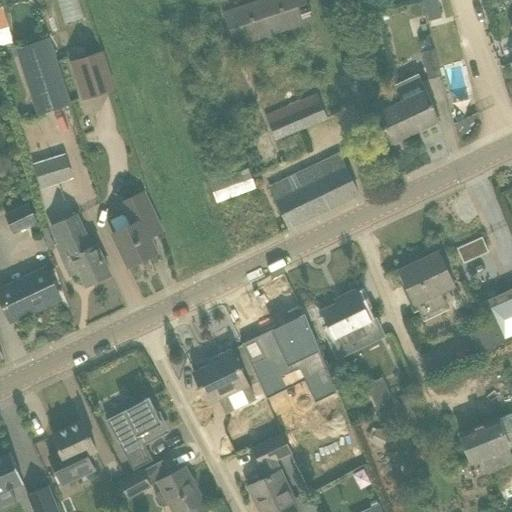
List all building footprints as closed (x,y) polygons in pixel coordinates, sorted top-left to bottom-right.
[(59,0),(65,22),(86,17),(81,0),(59,0)] [(307,0),(248,0),(223,6),(231,42),(313,22),(307,0)] [(422,0),(427,20),(440,17),(435,0),(422,0)] [(0,5),(0,44),(14,41),(4,5),(0,5)] [(433,45),(431,35),(421,37),(419,40),(421,47),(433,45)] [(40,113),(71,102),(50,38),(17,49),(40,113)] [(429,79),(441,76),(434,49),(423,52),(429,79)] [(83,100),(116,89),(104,50),(70,62),(83,100)] [(369,105),(362,79),(351,82),(358,108),(369,105)] [(426,90),(401,101),(416,132),(440,121),(426,90)] [(273,135),(327,120),(320,95),(266,109),(273,135)] [(372,103),(391,144),(416,132),(401,101),(388,107),(384,97),(372,103)] [(285,227),(360,196),(341,152),(266,183),(285,227)] [(41,188),(54,184),(71,179),(64,156),(34,164),(41,188)] [(250,169),(210,178),(214,199),(254,190),(250,169)] [(134,224),(130,226),(113,234),(129,267),(157,253),(149,237),(162,231),(144,192),(119,204),(125,215),(129,213),(134,224)] [(14,233),(37,222),(29,204),(6,215),(14,233)] [(87,287),(110,276),(96,244),(91,247),(76,214),(52,226),(60,244),(56,245),(70,275),(80,271),(87,287)] [(464,264),(472,260),(466,245),(457,249),(464,264)] [(399,270),(398,271),(416,305),(417,304),(415,302),(437,292),(438,294),(455,286),(438,251),(421,260),(422,262),(401,272),(399,270)] [(34,312),(61,299),(46,268),(0,289),(0,298),(11,322),(27,315),(26,313),(33,310),(34,312)] [(371,321),(357,290),(342,297),(344,301),(321,312),(317,303),(304,309),(311,323),(323,317),(328,325),(323,327),(329,339),(333,337),(334,339),(346,333),(348,335),(350,337),(353,337),(355,337),(358,337),(360,335),(362,333),(363,331),(363,328),(362,326),(371,321)] [(511,342),(511,293),(484,307),(482,303),(481,304),(493,331),(487,334),(485,330),(469,337),(478,358),(494,351),(494,349),(502,345),(502,347),(511,342)] [(315,339),(305,316),(276,331),(275,329),(256,338),(264,357),(251,363),(260,381),(265,392),(281,385),(277,377),(303,365),(309,377),(317,373),(323,386),(332,381),(315,339)] [(194,372),(209,405),(220,400),(249,386),(260,381),(251,363),(243,345),(219,356),(221,360),(194,372)] [(381,415),(397,407),(389,392),(373,400),(381,415)] [(145,446),(169,433),(151,398),(108,420),(126,455),(127,455),(135,469),(152,460),(145,446)] [(511,413),(460,434),(472,464),(479,461),(484,474),(511,462),(511,455),(509,449),(511,447),(511,413)] [(52,435),(60,452),(50,457),(64,486),(96,470),(88,454),(97,450),(83,421),(52,435)] [(282,434),(253,448),(262,467),(291,452),(282,434)] [(12,456),(0,460),(0,495),(24,485),(12,456)] [(157,482),(162,491),(157,493),(155,498),(159,505),(164,506),(169,503),(173,511),(185,511),(188,511),(208,511),(203,503),(204,502),(186,467),(157,482)] [(149,488),(140,471),(121,481),(129,498),(149,488)] [(299,511),(280,471),(269,476),(252,485),(264,510),(260,511),(299,511)] [(47,482),(27,491),(35,511),(59,511),(47,482)]
